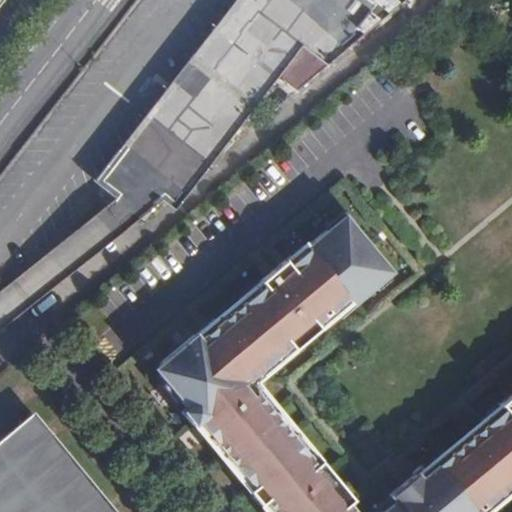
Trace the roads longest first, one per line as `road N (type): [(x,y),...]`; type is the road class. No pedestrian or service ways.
road 1 (residential): [(49,343),(187,511)]
road 2 (tertiary): [(95,0),(0,123)]
